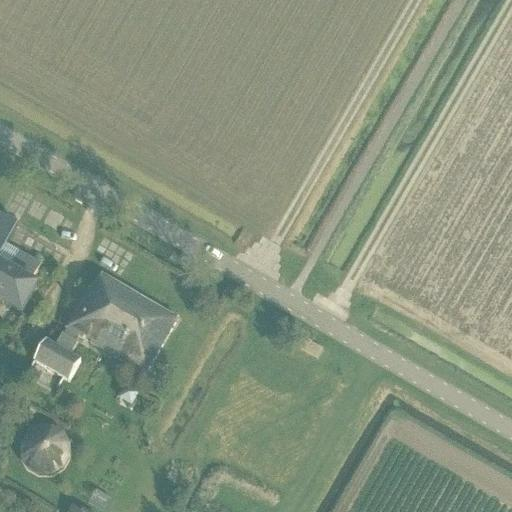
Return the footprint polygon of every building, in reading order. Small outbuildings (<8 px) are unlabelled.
[(0,302),(23,315),(38,289),(31,285),(40,268),(19,256),(17,258),(5,252),(19,227),(0,216),(0,302)] [(78,343),(80,339),(148,377),(182,323),(103,275),(93,291),(89,289),(67,330),(68,331),(65,336),(64,335),(57,348),(48,343),(35,364),(70,385),(82,362),(72,356),(79,344),(78,343)] [(209,319),(224,324),(227,314),(212,309),(209,319)] [(0,389),(14,394),(26,362),(0,352),(0,389)] [(137,396),(125,390),(119,402),(131,408),(137,396)] [(53,478),(65,471),(72,459),(72,446),(65,434),(54,428),(38,427),(28,435),(21,446),(22,459),(28,471),(40,477),(53,478)] [(105,511),(113,500),(97,491),(89,504),(101,511),(105,511)]
